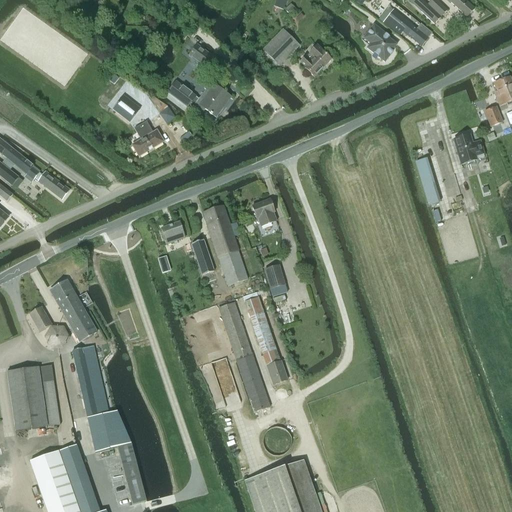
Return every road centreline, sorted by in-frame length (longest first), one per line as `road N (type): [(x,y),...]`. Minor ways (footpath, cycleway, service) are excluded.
road 1 (unclassified): [(511,14),(37,230)]
road 2 (unclassified): [(48,254),(511,51)]
road 3 (unknown): [(13,269),(28,337),(1,388),(38,505)]
